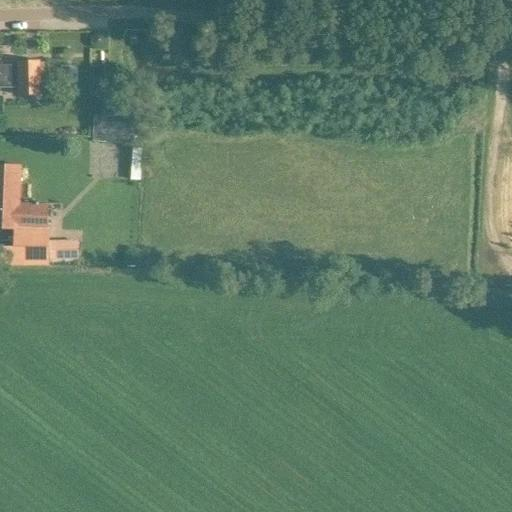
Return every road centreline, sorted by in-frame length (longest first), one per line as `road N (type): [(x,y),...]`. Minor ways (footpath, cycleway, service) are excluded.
road 1 (track): [(511,6),(189,19)]
road 2 (unclassified): [(0,15),(133,10),(189,19)]
